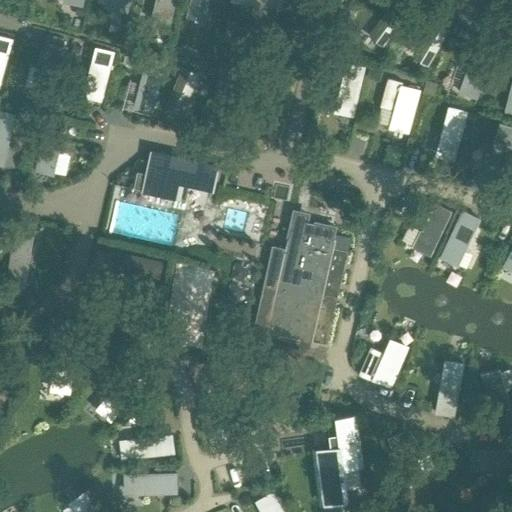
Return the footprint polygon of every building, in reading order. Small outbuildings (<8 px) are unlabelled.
[(110,0),(109,7),(128,11),(130,0),(110,0)] [(154,7),(151,19),(171,23),(173,11),(176,0),(158,0),(156,7),(154,7)] [(192,27),(191,39),(196,40),(195,44),(211,46),(213,32),(215,17),(217,2),(215,1),(205,0),(201,0),(200,14),(198,28),(192,27)] [(231,0),(231,1),(243,3),(256,4),(268,6),(280,8),(281,0),(231,0)] [(378,26),(370,37),(382,45),(389,35),(405,12),(394,4),(386,15),(378,26)] [(77,6),(75,14),(83,16),(84,8),(77,6)] [(224,8),(223,16),(230,17),(231,9),(224,8)] [(122,15),(121,23),(122,23),(128,24),(129,16),(122,15)] [(76,19),(74,26),(80,28),(82,20),(76,19)] [(229,20),(226,37),(240,40),(253,42),(251,54),(271,58),(274,43),(277,28),(265,26),(253,24),(241,22),(229,20)] [(420,46),(415,55),(427,62),(432,54),(438,43),(440,44),(448,31),(433,22),(427,34),(420,46)] [(110,24),(109,31),(116,32),(117,25),(110,24)] [(164,28),(163,35),(165,35),(171,36),(172,29),(164,28)] [(0,82),(2,76),(6,64),(9,51),(12,42),(13,39),(0,35),(0,82)] [(42,70),(37,90),(55,95),(58,83),(61,71),(64,60),(67,48),(62,46),(64,38),(54,36),(52,44),(49,43),(46,56),(42,70)] [(175,43),(173,54),(179,55),(185,57),(187,45),(186,45),(177,43),(175,43)] [(74,44),(72,52),(79,54),(81,46),(74,44)] [(221,46),(220,54),(230,56),(231,51),(232,47),(224,46),(221,46)] [(19,47),(8,97),(23,100),(34,51),(19,47)] [(86,83),(83,95),(100,100),(102,100),(105,88),(108,76),(111,64),(114,52),(96,47),(93,59),(90,71),(88,77),(86,83)] [(465,83),(462,95),(479,99),(482,87),(485,75),(488,63),(491,51),(474,47),(471,59),(468,71),(465,83)] [(126,56),(124,65),(132,67),(134,58),(126,56)] [(140,90),(136,106),(153,110),(157,95),(161,79),(164,69),(165,64),(148,59),(144,75),(142,84),(140,90)] [(175,61),(162,107),(186,113),(198,67),(175,61)] [(213,103),(210,116),(227,120),(230,106),(233,93),(236,80),(239,67),(221,63),(218,76),(216,89),(213,103)] [(340,93),(336,108),(338,108),(337,112),(353,116),(356,104),(359,92),(362,79),(365,67),(347,63),(343,78),(340,93)] [(370,66),(368,74),(379,77),(381,68),(370,66)] [(383,94),(380,107),(395,111),(392,125),(391,127),(408,131),(408,132),(412,118),(416,104),(420,90),(403,85),(403,82),(388,78),(384,92),(383,94)] [(427,81),(424,93),(434,95),(437,83),(427,81)] [(439,146),(437,152),(439,152),(438,155),(454,159),(457,147),(461,136),(464,124),(467,112),(449,107),(446,118),(443,128),(440,139),(442,139),(440,147),(439,146)] [(0,164),(0,165),(4,147),(7,147),(9,136),(12,124),(14,113),(0,109),(0,164)] [(39,157),(35,171),(36,171),(53,175),(59,153),(61,142),(64,131),(66,121),(48,117),(45,130),(42,144),(39,157)] [(489,157),(485,170),(503,176),(507,164),(511,153),(511,148),(511,127),(501,124),(498,135),(494,147),(491,158),(489,157)] [(407,156),(422,155),(422,144),(407,145),(407,156)] [(82,147),(80,154),(88,156),(89,148),(83,147),(82,147)] [(134,189),(149,192),(164,196),(179,199),(183,184),(197,187),(212,190),(213,184),(213,182),(210,181),(213,169),(221,170),(222,164),(208,161),(194,158),(180,155),(166,152),(152,149),(151,152),(150,155),(154,156),(152,168),(148,168),(146,175),(137,173),(134,189)] [(428,217),(415,246),(422,249),(430,253),(432,254),(438,240),(445,225),(452,211),(435,203),(428,217)] [(257,316),(255,327),(269,330),(284,333),(298,337),(312,340),(327,343),(330,328),(333,313),(335,304),(337,298),(337,296),(338,291),(340,283),(343,270),(344,267),(345,262),(347,252),(347,251),(348,246),(351,237),(339,234),(333,233),(335,226),(314,222),(314,223),(307,222),(309,213),(306,212),(297,210),(295,210),(292,223),(289,237),(286,251),(273,248),(273,249),(271,256),(271,257),(270,261),(269,264),(269,266),(267,273),(267,274),(267,275),(265,282),(265,283),(264,287),(263,290),(263,292),(261,299),(261,301),(259,308),(259,309),(258,314),(257,316)] [(446,245),(441,256),(453,262),(457,264),(469,240),(474,229),(475,227),(479,218),(463,210),(457,222),(452,233),(446,245)] [(8,270),(6,283),(25,286),(27,273),(29,261),(31,248),(33,235),(15,232),(13,245),(10,258),(8,270)] [(105,241),(103,251),(108,252),(113,249),(114,244),(105,241)] [(116,250),(113,266),(125,269),(123,278),(136,281),(149,284),(151,275),(160,277),(164,261),(152,258),(140,255),(128,253),(116,250)] [(215,266),(177,259),(162,335),(200,343),(215,266)] [(449,278),(470,284),(473,272),(452,266),(449,278)] [(366,336),(369,329),(362,326),(359,332),(366,336)] [(57,373),(54,390),(69,393),(70,393),(72,380),(75,368),(77,355),(79,342),(70,341),(61,339),(59,350),(57,362),(55,373),(57,373)] [(370,353),(363,381),(378,386),(379,382),(397,386),(407,346),(389,342),(386,356),(370,353)] [(280,344),(277,355),(295,360),(298,349),(280,344)] [(439,397),(436,413),(454,416),(456,403),(459,390),(461,377),(464,363),(448,360),(446,368),(444,368),(443,373),(445,373),(444,382),(441,382),(439,397)] [(498,368),(481,374),(485,387),(489,400),(493,413),(497,426),(511,421),(511,412),(510,405),(505,390),(498,368)] [(110,398),(101,409),(113,420),(121,410),(129,401),(137,392),(145,382),(132,370),(124,379),(116,388),(108,396),(110,398)] [(269,393),(266,408),(280,411),(293,413),(307,416),(310,401),(296,398),(283,395),(269,393)] [(330,444),(315,446),(322,499),(346,496),(344,484),(343,473),(344,473),(344,469),(342,469),(342,463),(359,461),(352,412),(326,416),(330,444)] [(404,431),(387,438),(393,453),(399,467),(405,482),(422,475),(410,446),(404,431)] [(134,438),(121,439),(123,458),(136,457),(149,456),(161,455),(174,453),(172,434),(159,436),(147,437),(137,438),(134,438)] [(492,449),(479,449),(479,468),(492,468),(505,468),(511,467),(511,448),(505,449),(492,449)] [(138,474),(126,474),(126,493),(139,493),(143,493),(151,492),(164,492),(177,491),(176,472),(163,473),(151,473),(138,474)] [(273,492),(257,501),(262,511),(283,511),(279,503),(273,492)] [(86,493),(71,504),(76,511),(99,511),(94,503),(86,493)]
